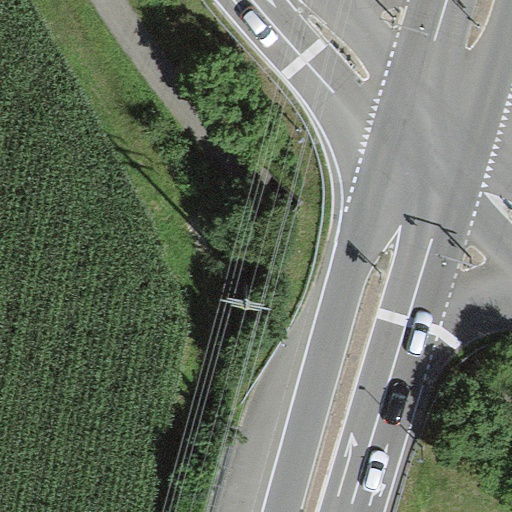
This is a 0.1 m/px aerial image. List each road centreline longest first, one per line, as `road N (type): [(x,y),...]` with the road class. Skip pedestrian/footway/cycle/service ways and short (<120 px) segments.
road 1 (primary): [(407,112),(337,308),(280,511)]
road 2 (primary): [(355,511),(416,307)]
road 3 (primary): [(462,158),(510,0)]
road 4 (secondary): [(407,112),(287,0)]
road 5 (primary): [(416,307),(462,158)]
